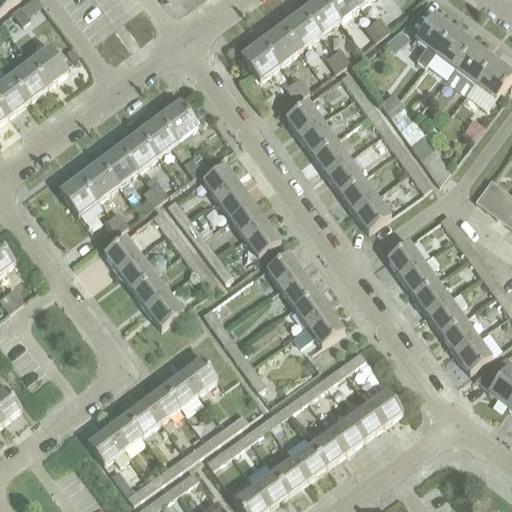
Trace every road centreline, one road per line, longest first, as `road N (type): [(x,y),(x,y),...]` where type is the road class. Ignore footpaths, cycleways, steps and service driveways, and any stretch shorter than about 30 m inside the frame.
road 1 (residential): [(349,270),(183,47)]
road 2 (residential): [(463,430),(349,270)]
road 3 (residential): [(89,413),(29,338),(27,325),(68,294)]
road 4 (residential): [(89,413),(121,377),(117,359),(68,294)]
road 5 (residential): [(0,179),(113,94)]
